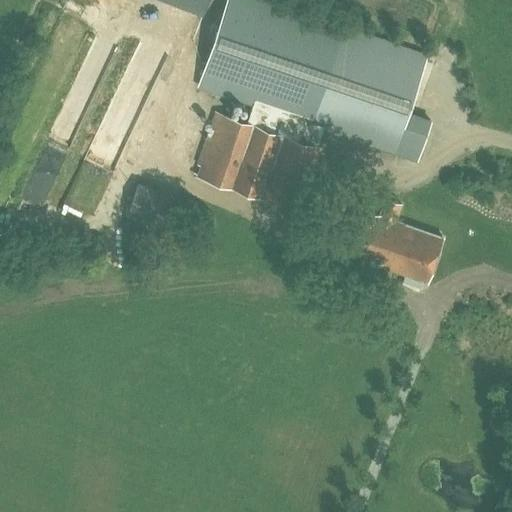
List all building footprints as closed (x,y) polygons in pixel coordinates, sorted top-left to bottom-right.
[(175,0),(204,11),(208,0),(175,0)] [(414,84),(423,61),(416,38),(372,50),(366,31),(279,0),(233,0),(224,26),(203,86),(224,93),(245,87),(252,114),(245,116),(228,163),(223,165),(228,181),(270,196),(293,131),(272,124),(269,113),(288,120),(316,113),(323,115),(343,110),(350,135),(426,162),(436,133),(411,124),(420,100),(370,83),(374,70),(414,84)] [(142,29),(138,42),(169,51),(173,38),(142,29)] [(134,56),(115,94),(145,109),(164,71),(134,56)] [(92,159),(96,160),(95,182),(102,183),(103,161),(109,162),(110,140),(93,139),(92,159)] [(173,194),(138,182),(127,215),(162,227),(173,194)] [(426,281),(442,236),(396,219),(402,203),(385,198),(380,214),(366,209),(350,255),(426,281)]
